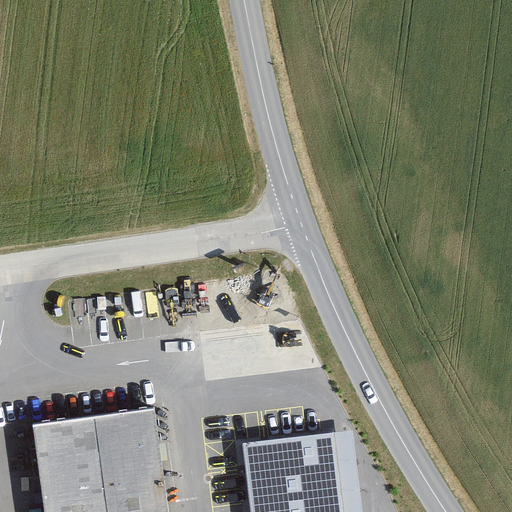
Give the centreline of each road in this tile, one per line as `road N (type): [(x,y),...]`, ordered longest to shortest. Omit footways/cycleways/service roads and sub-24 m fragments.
road 1 (tertiary): [(451,511),(359,361),(301,225)]
road 2 (unknown): [(25,376),(186,360),(208,511)]
road 3 (residential): [(301,225),(0,262)]
road 4 (tertiary): [(301,225),(243,0)]
